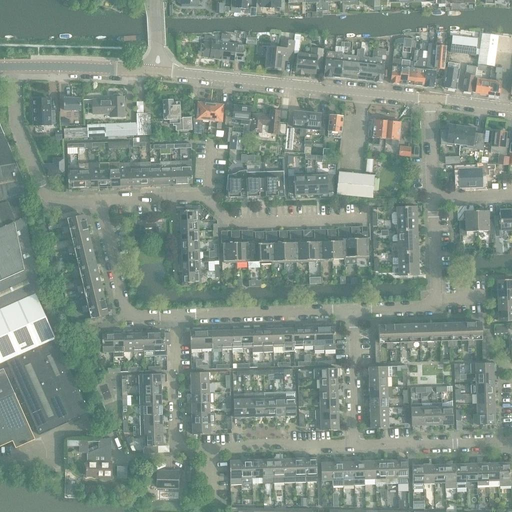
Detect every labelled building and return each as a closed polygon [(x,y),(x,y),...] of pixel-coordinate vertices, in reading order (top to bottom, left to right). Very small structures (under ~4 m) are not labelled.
[(231,0),(230,8),(235,8),(247,9),(248,6),(246,6),(246,0),(231,0)] [(256,0),(256,13),(261,14),(261,8),(279,8),(279,14),(284,14),(284,3),(284,0),(256,0)] [(284,3),(284,14),(289,14),(289,9),(299,9),(299,3),(304,3),(304,0),(287,0),(287,3),(284,3)] [(304,0),(304,3),(316,3),(316,12),(322,12),(321,0),(304,0)] [(321,0),(322,12),(328,12),(328,3),(340,2),(339,0),(321,0)] [(339,0),(340,2),(340,5),(340,13),(344,13),(344,5),(357,5),(357,0),(339,0)] [(224,3),(216,3),(216,14),(223,14),(223,12),(224,7),(224,3)] [(481,39),(467,38),(452,37),(450,52),(479,56),(478,65),(494,67),(498,36),(481,34),(481,39)] [(210,59),(220,60),(222,43),(220,43),(214,42),(214,37),(204,36),(204,38),(204,41),(204,43),(202,58),(210,58),(210,59)] [(221,38),(220,43),(222,43),(220,60),(234,62),(234,61),(243,62),(245,46),(236,45),(228,44),(228,39),(221,38)] [(403,44),(403,47),(410,48),(411,39),(404,38),(403,44)] [(292,62),(294,42),(281,41),(280,49),(267,47),(265,67),(283,69),(284,61),(292,62)] [(378,43),(377,51),(374,82),(382,83),(384,61),(382,60),(383,50),(386,51),(386,44),(378,43)] [(435,56),(434,67),(435,67),(435,68),(435,72),(438,72),(439,69),(444,69),(446,47),(436,46),(436,48),(435,56)] [(426,63),(424,87),(430,87),(433,88),(435,72),(435,68),(435,67),(434,67),(435,56),(436,48),(428,47),(427,52),(427,55),(426,63)] [(321,70),(324,50),(311,49),(311,56),(297,54),(295,72),(315,74),(315,70),(321,70)] [(361,50),(359,63),(357,80),(366,81),(368,58),(363,57),(364,49),(361,49),(361,50)] [(356,56),(352,56),(350,72),(349,80),(357,80),(359,63),(361,50),(357,50),(356,56)] [(372,58),(368,58),(366,81),(374,82),(377,51),(373,50),(372,58)] [(409,62),(407,85),(416,86),(418,62),(419,51),(414,50),(413,62),(409,62)] [(418,62),(416,86),(418,86),(424,87),(426,63),(427,55),(427,52),(419,51),(418,62)] [(324,77),(333,78),(335,53),(327,52),(324,77)] [(341,79),(344,55),(344,53),(335,52),(335,53),(333,78),(341,79)] [(352,56),(344,55),(341,79),(349,80),(350,72),(352,56)] [(393,62),(390,84),(399,84),(401,60),(393,59),(393,62)] [(401,60),(399,84),(403,85),(407,85),(409,62),(410,61),(401,60)] [(456,90),(459,65),(448,63),(444,89),(456,90)] [(475,78),(476,78),(477,68),(476,68),(467,66),(462,91),(472,93),(475,78)] [(476,93),(487,95),(489,81),(478,80),(480,71),(483,72),(483,66),(477,66),(476,68),(477,68),(476,78),(478,78),(476,93)] [(495,82),(489,81),(487,95),(499,96),(501,82),(502,69),(496,68),(495,73),(496,74),(495,82)] [(114,97),(112,97),(109,97),(109,99),(92,100),(93,115),(124,114),(123,97),(120,97),(119,96),(117,96),(115,96),(114,97)] [(64,112),(80,111),(80,99),(64,100),(64,105),(63,105),(63,107),(64,107),(64,112)] [(41,100),(32,100),(33,118),(33,126),(47,125),(54,125),(54,111),(50,111),(49,100),(41,100)] [(176,132),(191,131),(191,118),(182,118),(182,119),(179,119),(179,103),(172,103),(172,101),(163,101),(163,120),(170,120),(170,125),(174,124),(174,127),(176,127),(176,132)] [(201,120),(208,121),(210,103),(204,102),(204,104),(198,103),(196,127),(200,127),(201,120)] [(216,103),(210,103),(208,121),(217,122),(216,129),(221,129),(223,105),(216,105),(216,103)] [(233,111),(232,113),(234,114),(233,119),(241,119),(240,124),(243,125),(242,134),(242,138),(249,139),(250,139),(251,120),(248,120),(249,108),(234,107),(234,111),(233,111)] [(266,116),(264,139),(267,139),(270,138),(270,134),(286,135),(287,123),(279,123),(280,111),(269,110),(269,116),(266,116)] [(305,129),(307,114),(294,113),(292,128),(300,129),(299,136),(305,136),(305,129)] [(320,115),(307,114),(305,129),(319,131),(320,135),(324,135),(326,120),(320,119),(320,115)] [(64,140),(151,136),(150,117),(144,117),(143,115),(136,115),(136,123),(86,125),(86,129),(63,130),(64,140)] [(253,115),(251,132),(259,133),(258,137),(261,139),(264,139),(266,116),(253,115)] [(329,116),(327,137),(340,139),(342,117),(329,116)] [(379,139),(385,140),(387,122),(374,121),(373,130),(372,130),(371,138),(373,138),(372,144),(379,145),(379,139)] [(400,123),(387,122),(385,140),(391,140),(391,146),(398,147),(398,140),(400,140),(401,132),(399,132),(400,123)] [(453,144),(460,145),(462,127),(449,125),(448,130),(440,130),(440,145),(452,146),(453,144)] [(0,212),(9,210),(5,200),(20,195),(28,193),(0,127),(0,212)] [(474,128),(462,127),(460,145),(467,146),(466,148),(482,150),(484,135),(474,133),(474,128)] [(223,138),(222,141),(230,142),(231,137),(231,132),(232,128),(224,128),(223,132),(223,137),(223,138)] [(287,129),(286,145),(293,146),(294,130),(287,129)] [(491,146),(490,153),(498,154),(497,165),(501,165),(508,166),(508,165),(509,152),(503,151),(506,133),(493,131),(491,146)] [(230,143),(230,147),(230,148),(238,148),(241,149),(241,146),(242,138),(231,137),(230,142),(230,143)] [(242,138),(241,146),(249,147),(249,139),(242,138)] [(409,157),(410,147),(401,146),(399,156),(409,157)] [(41,164),(44,172),(46,176),(64,176),(64,158),(52,159),(52,164),(41,164)] [(159,162),(159,164),(160,164),(161,187),(166,186),(166,185),(171,184),(170,161),(159,162)] [(180,161),(170,161),(171,184),(175,184),(175,186),(181,186),(180,161)] [(191,161),(180,161),(181,186),(187,186),(187,184),(192,184),(191,161)] [(109,162),(98,163),(99,189),(105,188),(105,187),(109,186),(109,162)] [(113,188),(119,188),(119,163),(119,162),(109,162),(109,186),(113,186),(113,188)] [(139,162),(129,163),(130,186),(134,186),(134,187),(140,187),(139,162)] [(146,185),(150,185),(150,164),(150,162),(139,162),(140,187),(146,187),(146,185)] [(78,164),(78,166),(79,189),(84,189),(84,187),(89,187),(88,163),(78,164)] [(98,163),(88,163),(89,187),(93,187),(93,189),(99,189),(98,163)] [(125,186),(130,186),(129,163),(119,163),(119,188),(125,188),(125,186)] [(489,171),(495,171),(495,170),(495,165),(487,165),(487,163),(476,163),(476,170),(459,171),(460,186),(481,186),(481,176),(489,176),(489,171)] [(155,187),(161,187),(160,164),(159,164),(150,164),(150,185),(155,185),(155,187)] [(73,190),(79,189),(78,166),(67,166),(68,188),(72,188),(73,190)] [(228,198),(247,197),(246,173),(246,171),(244,171),(239,172),(235,174),(231,175),(227,175),(226,191),(228,191),(228,198)] [(283,171),(265,172),(266,197),(278,196),(277,190),(284,190),(283,171)] [(265,172),(246,173),(247,197),(266,197),(265,172)] [(294,177),(287,177),(288,193),(294,193),(294,196),(305,195),(305,173),(294,174),(294,177)] [(316,173),(305,173),(305,195),(316,195),(316,173)] [(327,173),(316,173),(316,195),(327,195),(327,192),(334,192),(333,175),(327,176),(327,173)] [(372,198),(374,176),(338,173),(336,194),(372,198)] [(25,218),(20,195),(5,200),(9,210),(15,223),(24,218),(25,218)] [(178,216),(178,222),(198,221),(197,210),(191,210),(191,206),(185,206),(185,211),(179,211),(180,215),(178,216)] [(391,214),(392,219),(417,218),(416,207),(396,207),(396,212),(393,212),(391,214)] [(0,309),(35,294),(40,292),(24,218),(15,223),(9,210),(0,212),(0,309)] [(63,226),(65,232),(65,233),(71,232),(74,245),(68,247),(70,253),(76,251),(79,265),(73,266),(74,273),(80,271),(84,285),(78,286),(79,292),(85,291),(88,304),(82,306),(84,312),(90,311),(91,318),(85,319),(87,325),(103,321),(102,316),(109,314),(89,232),(85,214),(78,215),(77,210),(60,214),(62,220),(68,218),(69,225),(63,226)] [(494,220),(494,234),(494,237),(501,237),(501,231),(511,230),(511,210),(499,210),(499,220),(494,220)] [(466,232),(477,231),(476,211),(464,212),(465,221),(459,221),(459,236),(466,235),(466,232)] [(488,211),(476,211),(477,231),(488,231),(488,235),(494,234),(494,220),(488,220),(488,211)] [(396,225),(397,230),(417,230),(417,218),(392,219),(392,223),(393,225),(396,225)] [(180,228),(180,232),(198,232),(198,221),(178,222),(178,227),(180,228)] [(397,242),(417,241),(417,230),(397,230),(397,235),(394,235),(392,237),(392,242),(397,242)] [(178,236),(179,243),(199,242),(198,232),(180,232),(180,236),(178,236)] [(337,241),(331,241),(332,260),(333,260),(344,259),(343,239),(337,240),(337,241)] [(355,239),(343,239),(344,259),(356,259),(355,239)] [(368,239),(355,239),(356,259),(368,258),(368,239)] [(331,241),(319,242),(320,262),(333,261),(333,260),(332,260),(331,241)] [(397,242),(397,253),(418,252),(417,241),(397,242)] [(181,248),(181,253),(199,252),(199,242),(179,243),(179,248),(181,248)] [(247,243),(247,262),(248,268),(259,268),(259,264),(259,244),(254,244),(254,242),(247,243)] [(307,242),(295,243),(295,262),(308,262),(307,242)] [(319,242),(307,242),(308,262),(320,262),(319,242)] [(223,263),(236,263),(235,243),(223,243),(223,263)] [(247,243),(235,243),(236,263),(247,262),(247,243)] [(271,243),(259,244),(259,264),(271,263),(271,243)] [(283,243),(271,243),(271,263),(283,263),(283,243)] [(295,243),(283,243),(283,263),(295,262),(295,243)] [(179,257),(179,263),(199,262),(199,252),(181,253),(181,257),(179,257)] [(418,264),(418,252),(397,253),(398,258),(393,258),(393,265),(398,265),(418,264)] [(181,268),(182,273),(200,273),(199,262),(179,263),(180,268),(181,268)] [(418,276),(418,264),(398,265),(398,276),(418,276)] [(200,283),(200,273),(182,273),(182,283),(188,283),(188,285),(193,285),(193,283),(200,283)] [(511,279),(497,280),(497,291),(511,290),(511,279)] [(511,290),(497,291),(497,301),(511,300),(511,290)] [(0,362),(6,360),(6,362),(55,339),(54,336),(35,294),(0,309),(0,362)] [(511,300),(497,301),(498,311),(511,310),(511,300)] [(511,321),(511,310),(498,311),(498,322),(511,321)] [(482,360),(486,360),(485,336),(481,336),(481,322),(378,326),(378,340),(374,340),(375,364),(379,364),(379,344),(386,343),(386,350),(393,349),(392,343),(406,343),(407,349),(413,349),(413,342),(427,342),(427,348),(433,348),(433,342),(447,341),(447,348),(454,347),(454,341),(468,341),(468,347),(474,347),(474,340),(481,340),(482,360)] [(309,326),(302,327),(303,346),(313,346),(313,328),(309,328),(309,326)] [(318,328),(313,328),(313,346),(313,351),(324,351),(323,326),(318,326),(318,328)] [(329,326),(323,326),(324,351),(335,350),(335,345),(334,340),(340,340),(340,327),(329,327),(329,326)] [(277,329),(272,329),(272,353),(282,352),(282,327),(277,327),(277,329)] [(287,327),(282,327),(282,352),(293,352),(293,347),(292,328),(287,329),(287,327)] [(297,328),(292,328),(293,347),(303,346),(302,327),(297,327),(297,328)] [(247,328),(241,329),(241,348),(251,348),(251,330),(247,330),(247,328)] [(256,330),(251,330),(251,348),(252,348),(252,353),(262,353),(261,328),(256,328),(256,330)] [(268,328),(261,328),(262,353),(272,353),(272,329),(268,329),(268,328)] [(215,331),(211,331),(211,349),(221,349),(221,329),(215,330),(215,331)] [(227,329),(221,329),(221,349),(231,349),(231,331),(227,331),(227,329)] [(231,331),(231,349),(232,354),(242,353),(241,348),(241,329),(235,329),(235,330),(231,331)] [(190,350),(201,350),(200,330),(194,330),(194,332),(184,332),(185,345),(190,345),(190,350)] [(206,330),(200,330),(201,350),(211,349),(211,331),(206,331),(206,330)] [(159,331),(153,332),(154,356),(164,356),(166,355),(166,345),(169,345),(169,333),(159,333),(159,331)] [(126,334),(122,334),(123,352),(133,352),(133,332),(126,332),(126,334)] [(138,332),(133,332),(133,352),(143,351),(143,334),(138,334),(138,332)] [(147,333),(143,334),(143,351),(143,356),(154,356),(153,332),(147,332),(147,333)] [(102,353),(113,352),(112,333),(106,333),(106,335),(101,335),(102,353)] [(118,333),(112,333),(113,352),(123,352),(122,334),(118,334),(118,333)] [(6,362),(25,403),(74,381),(55,339),(6,362)] [(470,374),(475,374),(493,374),(493,363),(470,364),(470,374)] [(368,367),(369,378),(386,377),(386,378),(391,377),(391,367),(368,367)] [(314,380),(319,380),(319,379),(337,379),(336,368),(313,369),(314,380)] [(1,371),(0,371),(0,446),(12,441),(15,448),(34,440),(3,370),(1,371)] [(190,373),(190,384),(208,383),(208,372),(190,373)] [(138,375),(138,385),(160,385),(160,374),(138,375)] [(475,374),(476,384),(493,384),(493,374),(475,374)] [(369,378),(369,388),(387,387),(386,378),(386,377),(369,378)] [(337,389),(337,379),(319,379),(319,380),(319,390),(337,389)] [(88,413),(74,381),(25,403),(39,435),(88,413)] [(190,384),(191,394),(209,393),(208,383),(190,384)] [(494,394),(493,384),(476,384),(476,385),(470,385),(471,395),(476,395),(476,394),(494,394)] [(138,385),(139,396),(161,395),(160,385),(138,385)] [(369,388),(369,398),(387,398),(387,397),(392,397),(392,387),(387,387),(369,388)] [(319,390),(319,400),(337,399),(337,389),(319,390)] [(284,392),(274,393),(275,416),(285,416),(284,392)] [(295,392),(284,392),(285,416),(296,416),(295,392)] [(191,404),(209,403),(214,403),(214,393),(209,393),(191,394),(191,404)] [(244,400),(244,418),(255,417),(254,393),(244,394),(244,400)] [(264,393),(254,393),(255,417),(265,417),(264,393)] [(274,393),(264,393),(265,417),(275,416),(274,393)] [(476,395),(476,405),(494,404),(494,394),(476,394),(476,395)] [(139,396),(139,406),(161,405),(161,395),(139,396)] [(369,398),(370,408),(387,408),(387,398),(369,398)] [(319,400),(320,410),(338,409),(337,399),(319,400)] [(234,418),(244,418),(244,400),(233,400),(234,418)] [(191,404),(191,414),(209,414),(209,403),(191,404)] [(421,404),(421,408),(422,426),(432,425),(431,403),(421,404)] [(441,403),(431,403),(432,425),(442,425),(442,407),(441,407),(441,403)] [(476,405),(477,415),(494,414),(494,404),(476,405)] [(139,406),(139,416),(161,415),(161,405),(139,406)] [(452,407),(442,407),(442,425),(453,425),(452,407)] [(370,408),(370,419),(388,418),(387,408),(370,408)] [(411,426),(422,426),(421,408),(411,408),(411,426)] [(315,410),(315,420),(338,420),(338,409),(320,410),(315,410)] [(192,424),(210,424),(215,424),(214,413),(209,414),(191,414),(192,424)] [(495,425),(494,414),(477,415),(477,425),(495,425)] [(139,416),(140,426),(162,425),(161,415),(139,416)] [(388,428),(388,418),(370,419),(370,429),(388,428)] [(338,430),(338,420),(315,420),(315,430),(320,430),(321,431),(338,430)] [(210,434),(210,424),(192,424),(192,435),(210,434)] [(140,438),(144,438),(144,436),(162,436),(162,425),(140,426),(140,438)] [(163,446),(162,436),(144,436),(144,438),(145,447),(163,446)] [(87,454),(86,476),(98,477),(98,478),(111,478),(111,462),(110,462),(111,438),(103,439),(98,442),(98,450),(87,454)] [(88,441),(79,441),(79,446),(79,453),(88,453),(88,441)] [(303,459),(294,459),(295,483),(304,482),(306,482),(305,458),(303,459)] [(316,458),(305,458),(306,482),(317,482),(317,476),(316,458)] [(279,459),(273,460),(273,483),(280,483),(284,483),(284,459),(279,459)] [(291,459),(284,459),(284,483),(292,483),(295,483),(294,459),(291,459)] [(242,461),(240,461),(241,484),(242,484),(252,484),(251,460),(242,461)] [(254,460),(251,460),(252,484),(255,484),(263,484),(262,460),(254,460)] [(266,460),(262,460),(263,484),(267,484),(273,483),(273,460),(266,460)] [(396,460),(385,461),(386,484),(397,484),(396,460)] [(407,460),(396,460),(397,484),(408,484),(407,460)] [(240,461),(229,461),(230,479),(230,485),(241,484),(240,461)] [(364,479),(375,479),(375,461),(364,462),(364,479)] [(385,461),(375,461),(375,479),(375,485),(386,484),(385,461)] [(342,462),(331,463),(332,480),(332,486),(343,486),(342,462)] [(353,462),(342,462),(343,486),(354,486),(353,462)] [(364,462),(353,462),(354,486),(365,485),(364,479),(364,462)] [(321,481),(332,480),(331,463),(320,463),(321,481)] [(487,463),(477,464),(477,482),(477,488),(488,487),(488,481),(487,463)] [(498,463),(487,463),(488,481),(488,487),(499,487),(499,481),(498,463)] [(509,463),(498,463),(499,481),(499,487),(511,486),(511,480),(510,480),(509,463)] [(466,464),(455,465),(456,488),(457,489),(466,489),(466,488),(466,482),(466,464)] [(477,464),(466,464),(466,482),(477,482),(477,464)] [(433,465),(423,466),(423,483),(434,483),(433,465)] [(444,465),(433,465),(434,483),(445,483),(444,465)] [(455,465),(444,465),(445,483),(445,489),(456,489),(456,488),(455,465)] [(423,483),(423,466),(412,466),(412,490),(423,489),(423,483)] [(182,470),(182,493),(182,499),(188,499),(188,493),(193,493),(194,493),(194,482),(194,467),(193,467),(188,467),(185,467),(185,470),(182,470)] [(151,486),(157,486),(157,488),(177,489),(177,472),(170,472),(166,472),(157,471),(157,472),(152,472),(151,486)] [(143,482),(143,485),(144,485),(151,486),(152,472),(143,472),(143,482)] [(75,482),(67,481),(66,494),(74,495),(75,482)]
